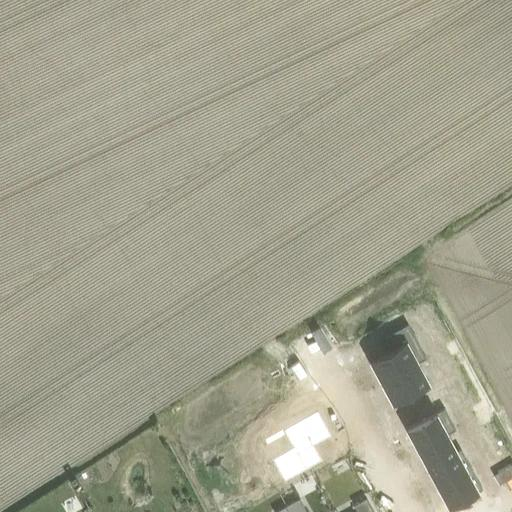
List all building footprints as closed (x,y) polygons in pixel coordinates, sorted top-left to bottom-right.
[(370,362),(382,383),(418,363),(407,342),(416,337),(410,326),(388,338),(393,349),(370,362)] [(456,339),(454,340),(446,344),(451,354),(460,350),(462,349),(456,339)] [(418,363),(382,383),(393,404),(417,392),(419,397),(422,402),(445,390),(439,379),(430,384),(418,363)] [(285,481),(323,460),(314,445),(332,435),(318,410),(284,429),(294,447),(273,458),(285,481)] [(418,450),(450,433),(440,414),(408,431),(418,450)] [(486,422),(492,433),(498,429),(493,419),(486,422)] [(504,440),(498,429),(492,433),(497,443),(504,440)] [(450,433),(418,450),(428,468),(460,451),(450,433)] [(494,445),(497,452),(508,447),(504,440),(494,445)] [(508,473),(511,471),(511,454),(509,447),(497,454),(508,473)] [(438,486),(470,468),(460,451),(428,468),(438,486)] [(470,468),(438,486),(448,505),(480,487),(470,468)] [(307,511),(300,497),(285,505),(289,511),(307,511)] [(374,511),(366,497),(354,503),(358,511),(374,511)]
